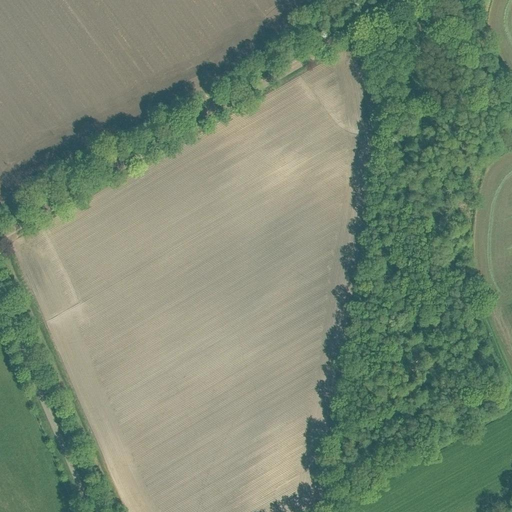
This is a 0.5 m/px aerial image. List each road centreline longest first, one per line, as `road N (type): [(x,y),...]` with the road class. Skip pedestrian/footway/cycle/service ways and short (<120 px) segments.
road 1 (unclassified): [(0,237),(399,0)]
road 2 (unclassified): [(90,511),(0,304)]
